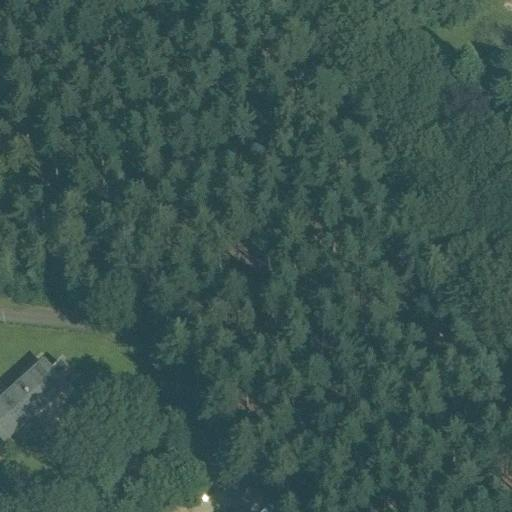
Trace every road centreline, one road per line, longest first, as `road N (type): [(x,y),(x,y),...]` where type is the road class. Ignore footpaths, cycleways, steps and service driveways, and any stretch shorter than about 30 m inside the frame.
road 1 (tertiary): [(511,377),(288,0)]
road 2 (residential): [(244,511),(149,355),(132,341),(63,318),(0,314)]
